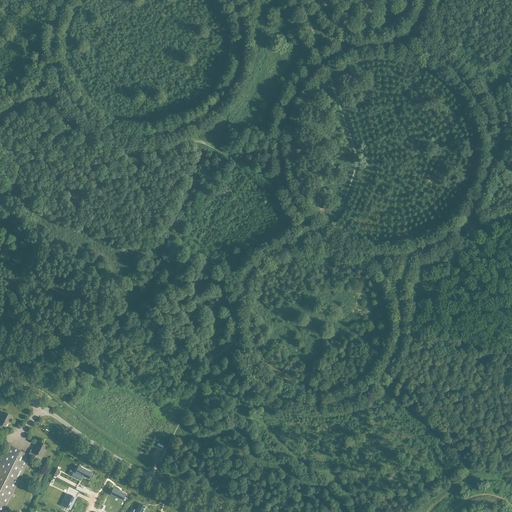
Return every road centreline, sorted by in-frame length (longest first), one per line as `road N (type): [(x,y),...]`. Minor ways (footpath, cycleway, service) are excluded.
road 1 (track): [(0,117),(48,98),(79,128),(124,147),(198,140),(284,186),(316,229)]
road 2 (unclassified): [(223,511),(115,459),(0,370)]
road 3 (track): [(511,213),(384,256),(316,229)]
